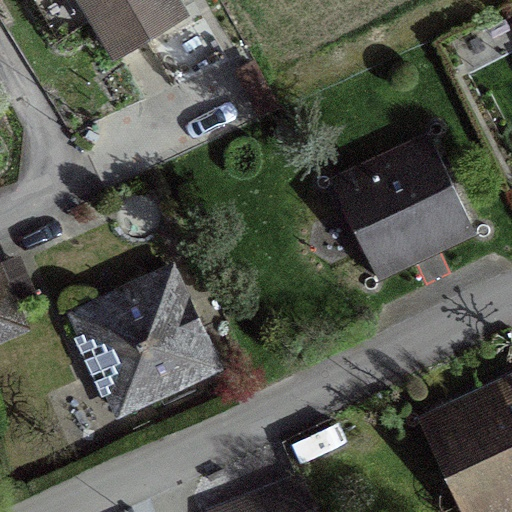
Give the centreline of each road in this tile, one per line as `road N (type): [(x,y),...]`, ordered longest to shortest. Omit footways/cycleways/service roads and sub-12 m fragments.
road 1 (unclassified): [(61,511),(511,302)]
road 2 (track): [(56,191),(449,0)]
road 3 (unclassified): [(56,191),(59,152),(0,54)]
